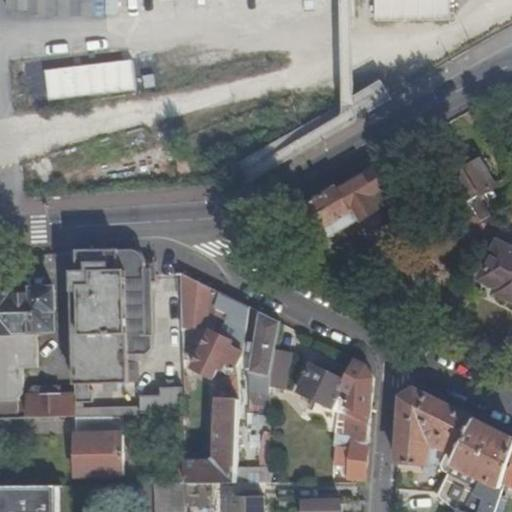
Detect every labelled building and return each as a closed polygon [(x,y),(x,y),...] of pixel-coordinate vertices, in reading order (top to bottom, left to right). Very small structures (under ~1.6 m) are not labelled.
[(94,17),(94,0),(6,0),(7,11),(29,11),(29,17),(94,17)] [(157,51),(142,54),(149,84),(164,80),(157,51)] [(99,63),(104,92),(116,90),(111,62),(99,63)] [(457,183),(471,207),(475,205),(473,201),(496,187),(481,160),(464,170),(464,172),(458,175),(455,170),(451,173),(457,183)] [(337,189),(302,209),(316,233),(317,232),(323,242),(356,223),(357,224),(403,197),(384,165),(338,191),(337,189)] [(474,239),(481,224),(471,207),(457,183),(439,194),(451,215),(444,230),(454,235),(451,241),(461,246),(464,240),(472,244),(474,239)] [(493,225),(481,224),(474,239),(486,245),(495,225),(493,225)] [(511,249),(499,243),(482,280),(511,294),(511,249)] [(123,252),(71,253),(75,397),(75,405),(83,405),(92,404),(92,393),(89,393),(89,387),(109,386),(109,394),(121,393),(120,386),(129,385),(128,365),(138,365),(138,357),(146,357),(152,351),(150,284),(157,284),(156,263),(154,263),(154,266),(147,265),(143,256),(136,253),(133,252),(123,252)] [(181,275),(182,329),(203,328),(214,292),(181,275)] [(0,414),(20,414),(19,404),(23,397),(22,371),(37,370),(36,333),(54,332),(54,312),(55,312),(54,291),(34,292),(34,297),(10,298),(10,289),(0,289),(0,414)] [(236,369),(243,354),(254,312),(219,295),(214,309),(228,316),(225,321),(227,322),(219,337),(211,333),(193,369),(213,380),(218,370),(222,372),(226,365),(236,369)] [(280,324),(259,315),(250,375),(249,404),(269,407),(269,378),(280,324)] [(366,368),(353,362),(344,383),(338,398),(348,402),(344,409),(370,421),(373,381),(366,368)] [(130,417),(142,416),(141,399),(138,365),(128,365),(129,385),(120,386),(121,393),(109,394),(109,386),(89,387),(89,393),(92,393),(92,404),(83,405),(75,405),(75,419),(123,417),(130,417)] [(338,398),(344,383),(311,367),(298,394),(332,410),(337,400),(338,398)] [(27,399),(27,420),(75,419),(75,405),(75,397),(60,397),(59,389),(32,390),(27,399)] [(142,416),(173,416),(184,415),(184,390),(161,390),(161,399),(141,399),(142,416)] [(435,464),(442,465),(448,451),(459,456),(476,421),(416,391),(403,398),(398,464),(425,466),(424,474),(434,475),(435,464)] [(185,464),(185,483),(186,486),(213,486),(237,486),(237,473),(239,402),(217,401),(216,462),(213,464),(185,464)] [(338,413),(336,435),(352,438),(352,444),(368,447),(369,427),(338,413)] [(173,416),(174,483),(185,483),(185,464),(184,415),(173,416)] [(123,417),(75,419),(75,435),(123,436),(123,417)] [(450,474),(439,498),(449,506),(456,511),(496,511),(504,490),(511,465),(511,438),(476,421),(459,456),(448,451),(442,465),(444,471),(444,472),(450,474)] [(123,436),(75,435),(75,477),(123,477),(123,436)] [(336,435),(334,448),(337,449),(335,467),(350,469),(349,481),(365,483),(368,447),(352,444),(352,438),(336,435)] [(237,473),(237,486),(270,486),(269,473),(237,473)] [(156,484),(156,511),(186,511),(186,507),(186,486),(185,483),(174,483),(156,484)] [(0,511),(55,511),(55,486),(0,487),(0,511)] [(213,486),(186,486),(186,507),(213,506),(213,486)] [(263,511),(263,499),(228,500),(228,511),(263,511)] [(339,511),(340,502),(303,502),(302,511),(339,511)]
